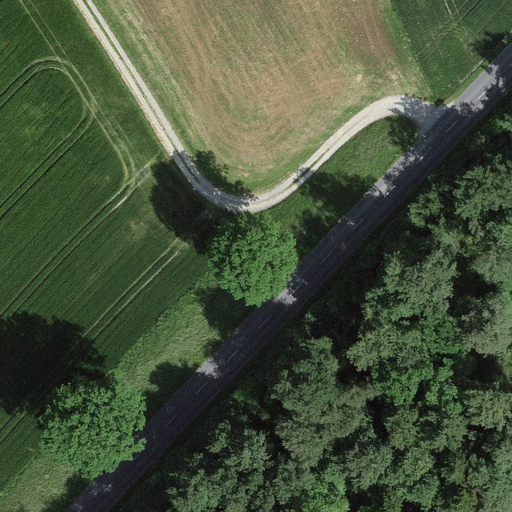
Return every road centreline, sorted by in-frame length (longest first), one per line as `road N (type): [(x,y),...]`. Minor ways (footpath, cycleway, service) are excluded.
road 1 (tertiary): [(87,511),(447,131)]
road 2 (residential): [(447,131),(423,111),(387,107),(349,128),(282,192),(222,201),(198,182),(85,0)]
